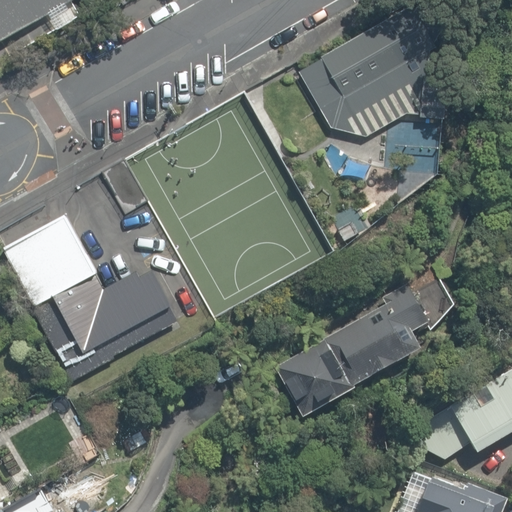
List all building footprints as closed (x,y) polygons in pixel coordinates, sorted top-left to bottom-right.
[(0,0),(0,43),(72,0),(0,0)] [(434,106),(385,22),(289,74),(322,134),(361,140),(397,119),(435,123),(434,106)] [(218,105),(267,199),(176,246),(215,321),(262,297),(270,312),(303,295),(293,276),(334,255),(248,89),(218,105)] [(98,272),(67,213),(4,248),(2,249),(72,383),(114,359),(113,357),(178,322),(176,319),(152,273),(140,279),(136,271),(104,289),(96,273),(98,272)] [(427,321),(403,283),(279,361),(303,418),(421,345),(413,327),(427,321)] [(511,433),(511,368),(453,409),(482,451),(511,433)] [(464,494),(430,480),(417,511),(502,511),(507,500),(467,485),(464,494)] [(0,511),(30,511),(23,498),(0,511)]
